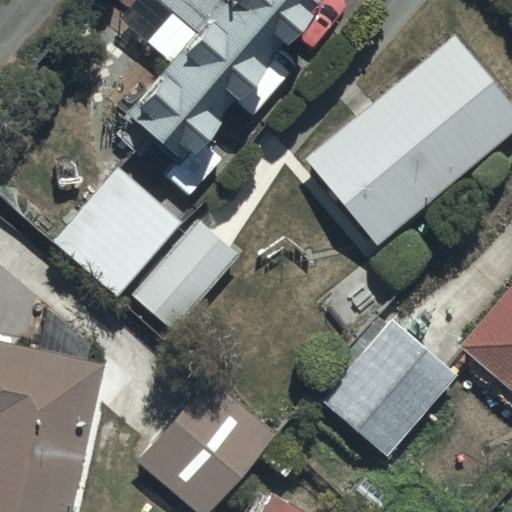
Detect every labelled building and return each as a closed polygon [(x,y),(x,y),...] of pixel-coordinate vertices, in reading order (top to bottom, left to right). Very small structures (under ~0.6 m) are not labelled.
[(156,0),(187,26),(114,111),(171,159),(306,0),(156,0)] [(511,125),(511,112),(446,31),(296,154),(368,243),(511,125)] [(45,238),(110,294),(174,220),(110,164),(45,238)] [(191,215),(124,291),(166,329),(233,253),(191,215)] [(511,272),(454,342),(511,390),(511,272)] [(315,395),(381,453),(450,373),(384,315),(315,395)] [(69,511),(98,359),(0,339),(0,511),(69,511)] [(127,460),(189,511),(203,511),(269,432),(199,374),(127,460)] [(255,511),(297,511),(268,493),(255,511)]
